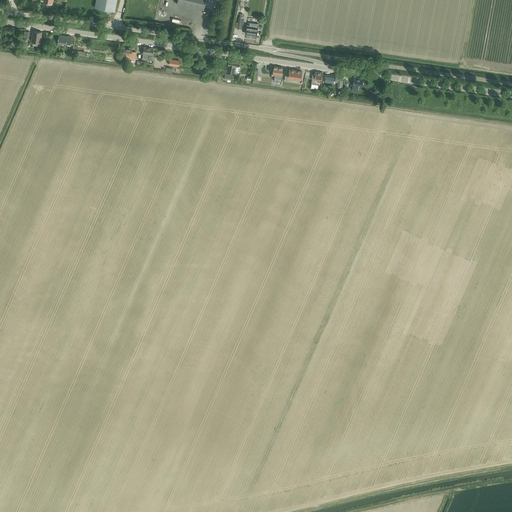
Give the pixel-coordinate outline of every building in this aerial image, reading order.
[(96,0),(95,8),(115,11),(117,0),(96,0)] [(177,0),(177,4),(203,10),(205,5),(215,7),(217,0),(219,1),(218,0),(177,0)] [(246,34),(257,35),(258,27),(247,25),(246,34)] [(33,31),(32,40),(35,41),(34,44),(41,45),(42,32),(33,31)] [(59,35),(58,44),(66,45),(66,43),(71,44),(72,36),(59,35)] [(127,53),(127,56),(126,58),(135,59),(136,52),(132,51),(132,49),(124,47),(123,53),(127,53)] [(143,47),(142,54),(143,54),(142,59),(153,60),(154,54),(153,54),(154,48),(144,47),(143,47)] [(229,59),(227,70),(235,71),(236,71),(240,71),(240,67),(236,66),(237,60),(229,59)] [(272,73),(271,75),(274,76),(274,79),(281,80),(282,75),(282,74),(283,67),(274,66),(273,70),(273,74),(272,73)] [(290,69),(289,78),(301,79),(302,71),(290,69)] [(305,75),(305,78),(310,79),(312,79),(311,84),(312,84),(318,85),(321,85),(322,81),(322,80),(323,73),(316,72),(315,74),(313,74),(311,73),(309,73),(305,73),(305,75)] [(339,85),(338,90),(338,92),(342,93),(343,85),(342,85),(344,76),(336,75),(336,76),(335,76),(335,75),(326,74),(325,82),(334,83),(337,83),(337,84),(339,85)] [(362,85),(363,78),(354,77),(352,88),(358,89),(359,85),(362,85)]
